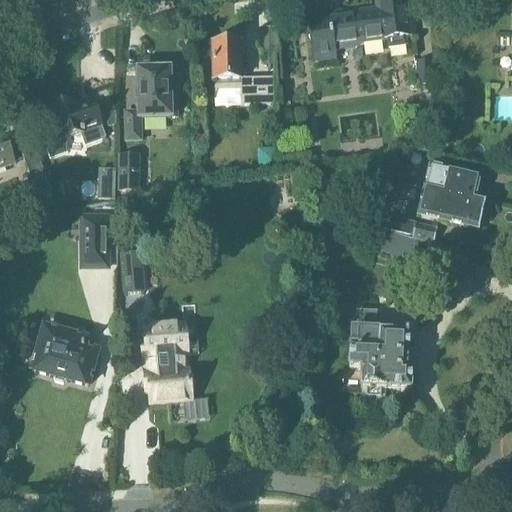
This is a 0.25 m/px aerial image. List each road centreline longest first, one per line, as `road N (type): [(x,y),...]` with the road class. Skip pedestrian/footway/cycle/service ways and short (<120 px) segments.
road 1 (residential): [(130,511),(251,483),(352,502),(492,490)]
road 2 (residential): [(492,490),(511,331)]
road 3 (residential): [(0,51),(134,0)]
